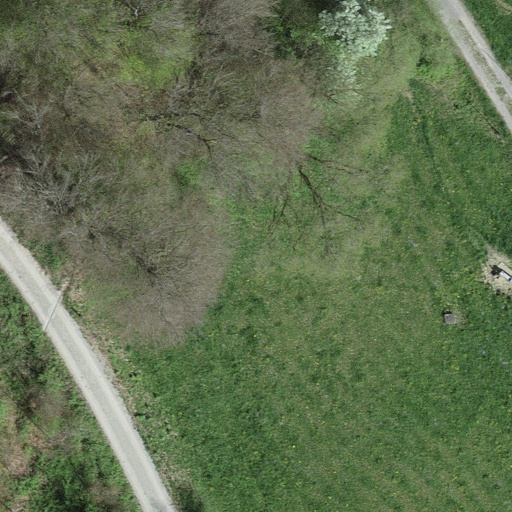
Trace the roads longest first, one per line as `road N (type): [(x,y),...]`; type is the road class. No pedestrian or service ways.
road 1 (track): [(158,511),(27,269),(0,238)]
road 2 (track): [(434,0),(511,118)]
